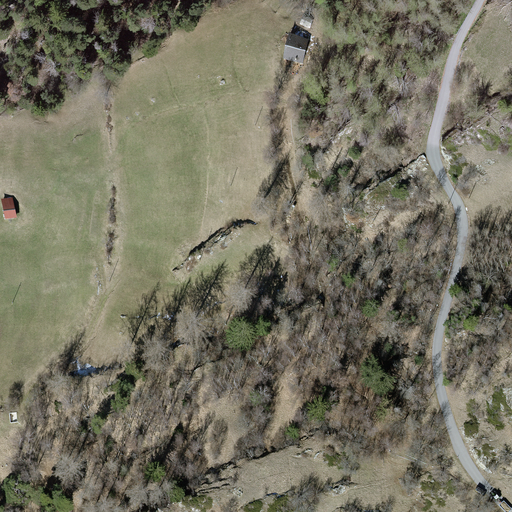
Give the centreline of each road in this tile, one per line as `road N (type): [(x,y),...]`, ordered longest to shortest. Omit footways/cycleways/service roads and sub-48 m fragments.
road 1 (unclassified): [(510,511),(463,458),(437,360),(463,222),(434,144),(451,62),(482,0)]
road 2 (track): [(60,511),(25,406),(30,390),(85,338),(102,288),(100,253)]
